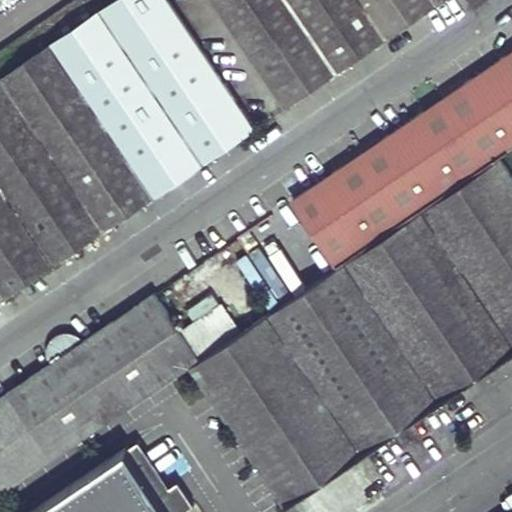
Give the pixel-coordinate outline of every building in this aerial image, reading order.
[(0,294),(253,123),(170,0),(113,0),(0,77),(0,294)] [(217,0),(285,99),(432,0),(217,0)] [(511,50),(293,199),(337,264),(511,145),(511,50)] [(201,358),(192,364),(225,413),(511,220),(511,172),(501,156),(201,358)] [(511,220),(225,413),(261,467),(511,298),(511,220)] [(0,493),(192,364),(201,358),(154,292),(0,395),(0,493)] [(511,298),(261,467),(285,503),(511,349),(511,298)] [(160,492),(171,485),(140,438),(129,446),(160,492)] [(173,511),(160,492),(129,446),(28,511),(173,511)] [(180,479),(171,485),(160,492),(173,511),(183,511),(196,503),(180,479)]
